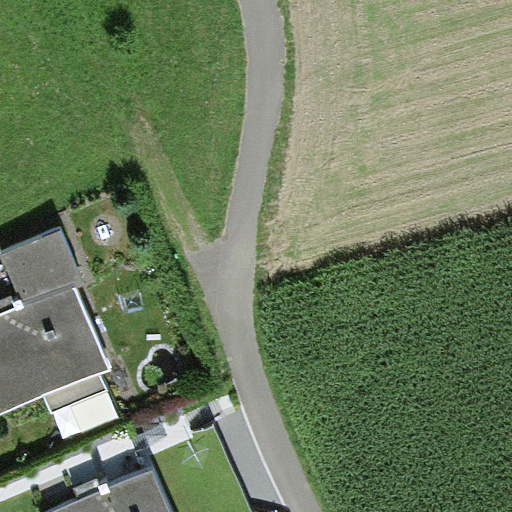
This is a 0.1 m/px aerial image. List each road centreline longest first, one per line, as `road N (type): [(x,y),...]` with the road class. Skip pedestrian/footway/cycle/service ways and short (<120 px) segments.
road 1 (track): [(253,0),(261,36),(232,301)]
road 2 (residential): [(301,511),(261,425),(232,301)]
